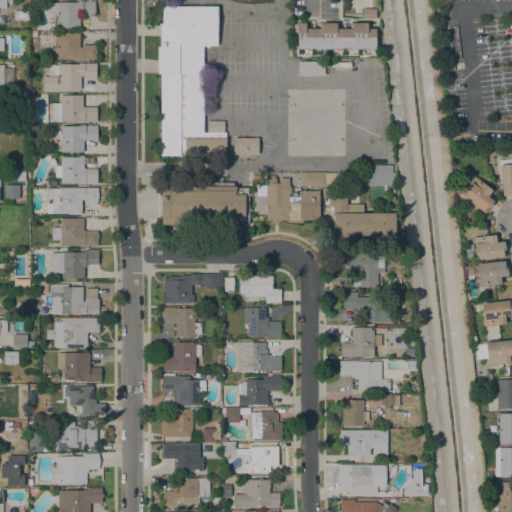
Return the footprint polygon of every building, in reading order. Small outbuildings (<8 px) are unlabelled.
[(57,3),(57,2),(77,3),(77,1),(83,1),(95,2),(95,16),(82,16),(82,15),(80,15),(79,28),(55,28),(56,18),(57,18),(57,14),(49,14),(48,13),(46,11),(46,8),(46,7),(47,5),(48,3),(57,3)] [(161,74),(158,74),(158,43),(163,43),(163,7),(218,7),(218,45),(209,45),(209,47),(206,47),(206,46),(203,46),(204,132),(209,132),(209,121),(226,121),(226,158),(180,158),(180,156),(161,156),(161,74)] [(375,9),(376,19),(363,19),(363,9),(375,9)] [(28,10),(28,19),(13,20),(13,10),(28,10)] [(297,23),(305,23),(305,24),(307,24),(307,27),(305,27),(305,29),(320,29),(320,23),(336,23),(336,24),(338,24),(338,27),(336,27),(336,29),(351,29),(351,23),(367,23),(367,29),(375,29),(375,31),(377,31),(377,37),(375,37),(375,46),(375,49),(373,49),(373,50),(367,50),(367,48),(351,49),(351,50),(346,50),(346,49),(342,49),(342,50),(336,50),(336,49),(321,49),(321,50),(315,50),(315,49),(311,49),(311,50),(305,50),(305,49),(297,49),(297,23)] [(80,32),(80,48),(82,48),(82,45),(96,45),(96,50),(97,50),(97,55),(96,55),(96,59),(83,59),(83,60),(78,60),(78,59),(57,60),(57,58),(50,58),(50,49),(57,49),(57,43),(55,43),(55,33),(80,32)] [(325,61),(325,75),(299,75),(299,62),(325,61)] [(61,90),(61,91),(43,91),(43,77),(58,77),(58,75),(48,75),(48,65),(58,65),(58,64),(78,64),(78,63),(96,63),(96,78),(83,78),(83,76),(81,76),(81,90),(61,90)] [(0,65),(4,65),(4,68),(13,68),(13,83),(9,83),(9,90),(0,90),(0,65)] [(83,95),(83,107),(97,107),(97,121),(85,121),(85,122),(77,122),(77,121),(52,121),(52,103),(60,103),(60,95),(83,95)] [(61,152),(61,126),(78,126),(78,125),(97,125),(97,140),(84,140),(84,152),(61,152)] [(258,141),(258,155),(233,156),(233,141),(258,141)] [(86,184),(78,184),(78,183),(61,183),(61,177),(55,177),(55,166),(61,166),(61,157),(76,157),(76,156),(84,156),(84,158),(95,158),(95,164),(84,164),(84,168),(86,168),(86,169),(98,169),(97,184),(86,184)] [(511,158),(511,194),(503,196),(499,165),(500,165),(500,160),(511,158)] [(361,165),(392,165),(392,170),(392,172),(395,172),(395,185),(361,185),(361,170),(361,165)] [(299,186),(299,172),(319,172),(319,186),(299,186)] [(319,172),(326,172),(326,173),(341,173),(341,186),(325,185),(325,186),(319,186),(319,172)] [(287,223),(287,220),(280,220),(280,223),(272,223),(272,221),(266,221),(266,214),(261,214),(259,214),(259,212),(256,212),(256,196),(256,197),(256,185),(261,185),(266,185),(266,178),(270,178),(270,176),(275,176),(275,178),(276,178),(276,183),(279,183),(279,178),(289,178),(289,186),(291,188),(291,192),(299,192),(299,191),(319,191),(319,219),(302,219),(302,223),(287,223)] [(492,190),(488,196),(494,201),(485,213),(461,195),(475,177),(492,190)] [(210,187),(210,182),(233,182),(233,187),(248,187),(248,193),(251,193),(251,196),(248,196),(248,208),(251,208),(251,212),(248,212),(248,223),(238,223),(238,228),(224,228),(224,225),(161,225),(161,187),(210,187)] [(19,198),(5,198),(5,185),(19,185),(19,198)] [(388,194),(388,186),(397,186),(397,194),(388,194)] [(59,215),(59,213),(47,213),(47,204),(52,204),(52,199),(46,199),(46,189),(59,189),(59,188),(98,188),(98,191),(99,191),(99,198),(98,198),(98,202),(84,202),(84,200),(82,200),(82,215),(59,215)] [(328,196),(334,196),(334,194),(347,194),(347,214),(351,214),(351,212),(363,212),(363,214),(394,213),(395,238),(375,239),(375,235),(369,235),(369,237),(334,238),(334,214),(334,207),(328,207),(328,196)] [(61,246),(61,240),(52,240),(52,227),(61,227),(61,218),(84,218),(84,231),(98,231),(98,233),(99,233),(99,239),(98,239),(98,246),(61,246)] [(476,260),(473,237),(496,235),(496,242),(505,242),(507,257),(476,260)] [(472,244),(473,251),(472,251),(473,260),(465,261),(464,256),(465,256),(464,245),(472,244)] [(62,278),(62,273),(51,273),(51,253),(63,253),(63,252),(83,252),(85,252),(85,250),(98,249),(98,264),(86,264),(86,267),(85,267),(85,278),(62,278)] [(359,287),(359,286),(349,286),(349,277),(359,277),(359,273),(345,273),(346,255),(384,255),(384,273),(378,273),(378,287),(359,287)] [(479,287),(477,273),(464,274),(463,266),(476,264),(476,265),(506,261),(507,268),(508,276),(500,277),(501,284),(479,287)] [(221,292),(217,292),(217,288),(205,288),(205,286),(200,286),(200,284),(192,284),(191,294),(194,294),(193,302),(192,302),(192,304),(162,303),(162,294),(164,294),(164,278),(168,278),(168,276),(180,276),(180,275),(193,275),(193,274),(217,274),(217,271),(221,271),(221,272),(221,292)] [(272,275),(272,289),(281,289),(281,303),(265,303),(265,297),(245,297),(245,294),(239,294),(239,275),(272,275)] [(234,291),(224,291),(224,277),(234,277),(234,291)] [(393,279),(401,279),(401,288),(393,288),(393,279)] [(80,314),(60,314),(59,312),(53,313),(52,297),(51,297),(50,284),(68,284),(68,288),(82,287),(82,302),(84,302),(84,299),(85,299),(85,288),(97,288),(97,299),(98,299),(99,314),(80,314)] [(364,321),(364,309),(355,309),(355,308),(343,308),(343,292),(357,292),(357,297),(381,297),(381,309),(391,309),(391,322),(364,321)] [(511,300),(511,306),(511,315),(504,316),(505,324),(483,326),(481,304),(511,300)] [(175,307),(175,308),(194,308),(194,323),(201,323),(201,334),(195,334),(195,337),(175,337),(175,324),(174,324),(174,322),(162,322),(162,319),(161,319),(161,311),(161,307),(175,307)] [(247,337),(247,323),(244,323),(244,308),(265,308),(265,318),(268,318),(268,322),(280,322),(281,337),(247,337)] [(62,348),(62,347),(53,347),(53,339),(46,339),(46,330),(53,330),(53,322),(61,322),(61,318),(99,318),(99,332),(87,332),(87,348),(62,348)] [(373,357),(340,356),(340,343),(351,343),(351,328),(373,328),(373,335),(373,357)] [(27,334),(27,341),(32,341),(32,347),(27,347),(27,349),(12,349),(12,334),(27,334)] [(487,366),(485,344),(511,340),(511,355),(509,356),(510,363),(487,366)] [(173,357),(173,342),(191,342),(191,344),(195,344),(201,344),(201,357),(195,357),(195,371),(162,371),(162,357),(173,357)] [(236,342),(265,342),(265,349),(266,349),(266,354),(271,354),(271,357),(280,357),(281,371),(268,371),(252,371),(236,371),(236,342)] [(4,351),(17,351),(17,364),(4,364),(4,351)] [(89,353),(89,367),(101,367),(101,382),(85,382),(85,381),(74,381),(74,378),(64,378),(64,368),(57,368),(57,353),(89,353)] [(381,362),(381,380),(390,380),(389,392),(357,392),(358,379),(352,379),(352,376),(339,376),(339,361),(381,362)] [(162,406),(162,390),(161,376),(163,376),(163,375),(174,375),(174,376),(189,376),(189,380),(198,380),(198,381),(205,380),(205,392),(198,392),(198,405),(162,406)] [(262,379),(262,377),(268,377),(268,375),(280,375),(280,391),(268,391),(268,389),(266,389),(266,396),(268,396),(268,405),(248,404),(248,406),(237,406),(237,404),(237,396),(237,394),(240,394),(240,382),(244,382),(244,379),(262,379)] [(511,409),(496,409),(496,379),(511,379),(511,409)] [(69,405),(69,386),(93,386),(93,400),(96,400),(96,403),(105,403),(105,414),(81,414),(81,405),(73,405),(69,405)] [(36,388),(36,399),(28,399),(28,388),(36,388)] [(0,389),(8,389),(8,400),(0,400),(0,389)] [(379,406),(379,395),(399,395),(399,406),(379,406)] [(340,426),(340,418),(342,418),(342,407),(345,407),(345,400),(363,400),(363,412),(368,412),(368,421),(363,421),(363,426),(340,426)] [(225,422),(225,407),(239,407),(239,422),(225,422)] [(192,438),(160,437),(161,419),(172,419),(172,418),(171,418),(172,412),(172,409),(191,410),(191,412),(192,412),(192,438)] [(259,412),(274,411),(274,413),(277,413),(278,422),(281,422),(281,439),(253,440),(253,439),(252,439),(251,431),(250,431),(250,413),(259,412)] [(511,413),(511,443),(498,443),(498,439),(497,439),(497,425),(498,425),(498,423),(497,423),(497,418),(498,418),(498,414),(511,413)] [(54,450),(54,426),(67,426),(67,422),(74,422),(74,426),(81,426),(81,420),(96,420),(96,446),(86,447),(86,444),(84,444),(84,450),(54,450)] [(215,442),(199,441),(199,428),(215,428),(215,442)] [(387,430),(387,455),(373,455),(373,449),(370,449),(370,455),(347,455),(347,445),(339,445),(339,430),(387,430)] [(30,431),(42,431),(42,446),(49,446),(49,451),(30,451),(30,431)] [(221,442),(235,442),(235,454),(221,454),(221,442)] [(177,471),(177,459),(174,459),(162,459),(162,444),(194,444),(194,457),(203,457),(203,471),(177,471)] [(242,474),(242,464),(243,464),(243,448),(248,448),(248,447),(278,447),(278,466),(270,466),(270,474),(242,474)] [(511,447),(511,477),(494,477),(494,447),(511,447)] [(56,484),(56,475),(51,475),(51,467),(56,467),(56,457),(82,457),(82,454),(98,454),(98,469),(88,469),(88,472),(86,472),(86,483),(56,484)] [(351,494),(351,492),(338,492),(338,478),(349,478),(349,474),(350,474),(350,465),(376,465),(376,494),(351,494)] [(209,478),(209,496),(199,496),(199,507),(173,507),(173,505),(162,505),(162,491),(173,491),(173,487),(175,487),(175,478),(209,478)] [(243,479),(269,480),(269,493),(280,493),(280,506),(250,505),(250,506),(246,506),(245,507),(233,507),(234,494),(243,494),(243,479)] [(511,511),(487,511),(486,494),(496,494),(496,482),(511,482),(511,511)] [(231,497),(222,497),(222,485),(230,485),(231,497)] [(59,511),(59,507),(58,507),(58,490),(83,490),(83,488),(102,488),(102,492),(103,492),(103,494),(103,498),(102,499),(102,503),(90,503),(90,511),(59,511)] [(384,503),(388,505),(389,504),(396,508),(393,511),(340,511),(340,500),(354,500),(354,502),(375,502),(376,503),(382,506),(384,503)]
